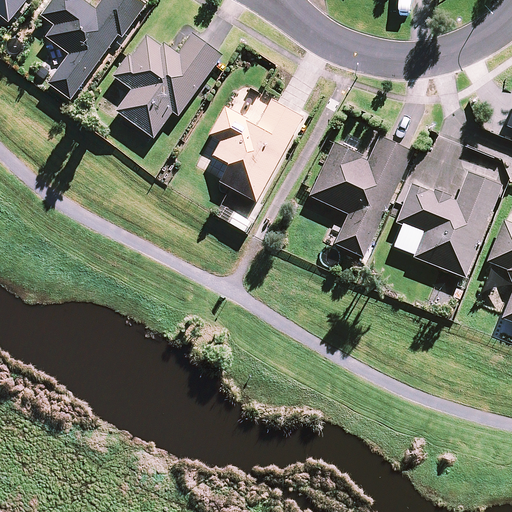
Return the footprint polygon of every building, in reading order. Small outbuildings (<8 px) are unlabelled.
[(0,0),(0,14),(10,22),(27,0),(0,0)] [(49,82),(72,99),(119,33),(123,36),(147,3),(142,0),(102,0),(97,8),(85,0),(52,0),(42,15),(55,24),(47,36),(70,53),(49,82)] [(180,115),(224,54),(194,32),(179,51),(166,41),(163,45),(148,34),(133,55),(130,53),(114,75),(133,89),(117,110),(155,138),(174,111),(180,115)] [(258,201),(305,116),(273,98),(259,125),(249,119),(249,118),(226,105),(210,134),(222,141),(215,153),(232,162),(222,181),(231,186),(258,201)] [(416,146),(387,132),(376,156),(340,139),(316,192),(355,210),(342,240),(368,252),(416,146)] [(506,178),(475,167),(464,197),(419,181),(404,220),(429,229),(420,255),(471,273),(506,178)] [(256,219),(227,203),(221,214),(249,230),(256,219)] [(511,264),(511,306),(509,314),(511,314),(511,219),(510,219),(495,258),(511,264)]
